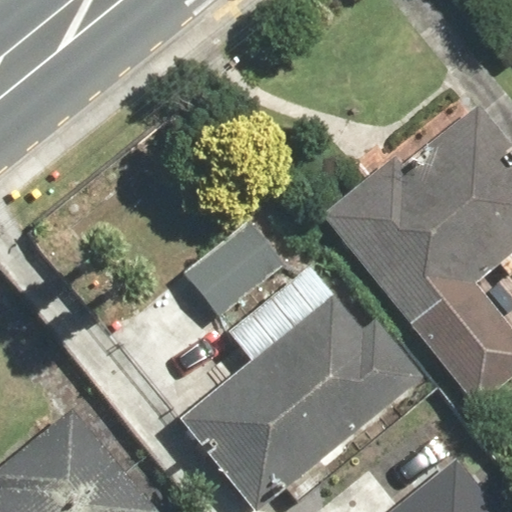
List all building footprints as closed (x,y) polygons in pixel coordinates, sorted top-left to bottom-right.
[(391,159),(316,222),(474,409),(511,377),(511,335),(473,289),(511,257),(511,155),(473,109),(400,170),(391,159)] [(284,268),(248,225),(181,276),(218,320),(284,268)] [(247,368),(177,426),(249,511),(260,511),(416,382),(371,328),(358,338),(303,272),(222,339),(247,368)] [(0,511),(150,511),(67,412),(0,467),(0,511)] [(494,511),(454,461),(388,511),(494,511)]
